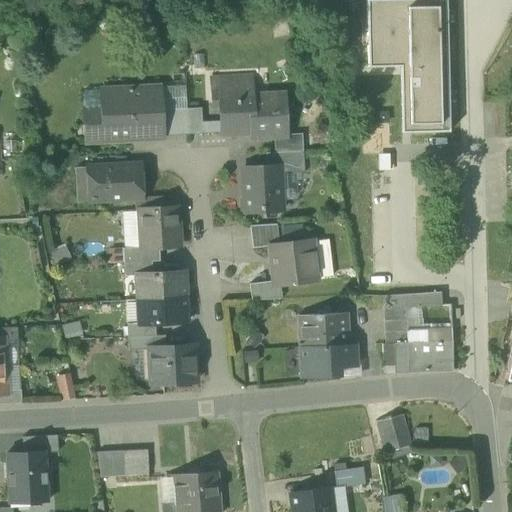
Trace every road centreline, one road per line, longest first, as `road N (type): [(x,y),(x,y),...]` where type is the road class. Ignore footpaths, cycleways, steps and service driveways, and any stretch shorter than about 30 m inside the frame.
road 1 (residential): [(478,384),(468,0)]
road 2 (residential): [(194,166),(221,403)]
road 3 (residential): [(242,401),(478,384)]
road 4 (residential): [(0,419),(221,403)]
road 5 (residential): [(478,384),(492,511)]
